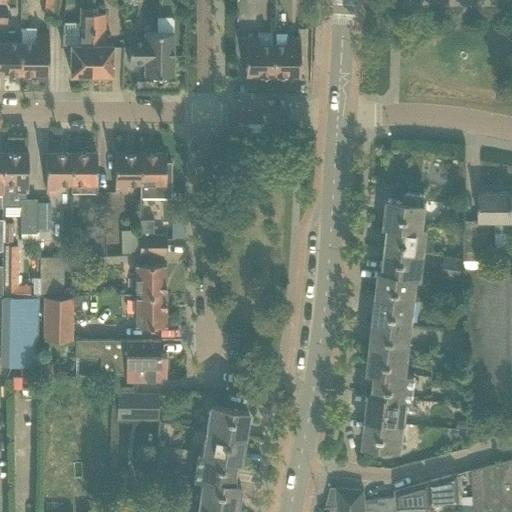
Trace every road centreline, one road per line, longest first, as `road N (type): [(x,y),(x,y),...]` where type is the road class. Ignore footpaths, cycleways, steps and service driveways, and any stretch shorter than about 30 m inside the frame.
road 1 (tertiary): [(298,463),(333,236),(337,114)]
road 2 (residential): [(224,361),(210,330),(206,114)]
road 3 (residential): [(298,463),(391,476),(511,442)]
road 4 (residential): [(206,114),(0,112)]
road 5 (residential): [(337,114),(464,119),(511,130)]
road 6 (residential): [(206,114),(337,114)]
